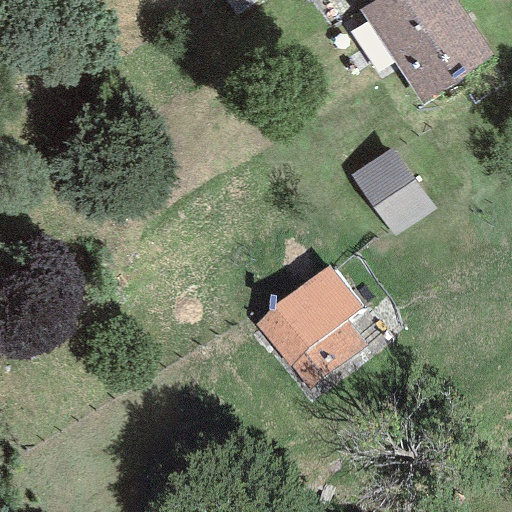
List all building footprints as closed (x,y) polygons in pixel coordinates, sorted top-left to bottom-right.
[(353,0),(360,10),(375,0),(353,0)] [(375,0),(360,10),(390,56),(462,10),(455,0),(375,0)] [(493,57),(462,10),(390,56),(421,104),(493,57)] [(391,147),(350,175),(394,238),(435,210),(391,147)] [(329,267),(256,326),(309,390),(365,345),(346,322),(363,308),(329,267)]
